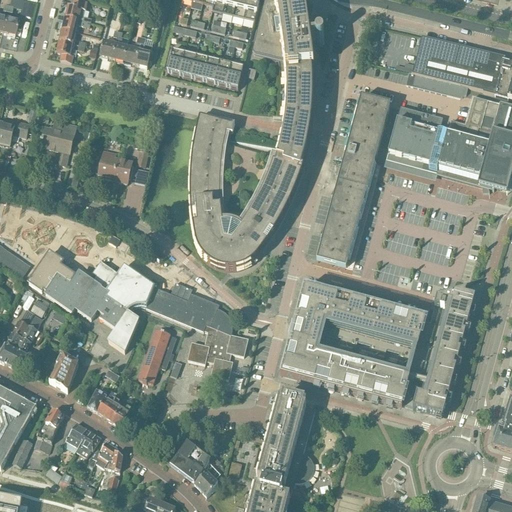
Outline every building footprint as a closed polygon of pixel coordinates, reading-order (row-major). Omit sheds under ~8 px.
[(191,169),(190,187),(190,206),(192,224),(193,235),(196,247),(197,252),(200,257),(204,262),(207,265),(211,268),(216,271),(221,272),(226,273),(227,274),(230,274),(232,274),(237,273),(242,272),(247,270),(251,267),(255,263),(259,259),(267,248),(274,237),(282,223),(290,208),(297,192),(302,177),(304,170),(305,169),(308,157),(310,146),(312,134),(314,122),(315,106),(315,89),(314,73),(313,57),(309,35),(309,31),(313,13),(313,12),(313,11),(313,10),(312,9),(311,9),(311,8),(305,7),(304,0),(300,0),(291,4),(276,0),(266,0),(266,1),(253,54),(253,55),(253,56),(254,57),(255,57),(255,58),(256,58),(278,63),(279,66),(279,67),(280,75),(280,89),(280,104),(279,118),(286,119),(285,125),(285,129),(283,139),(280,154),(277,161),(277,162),(276,168),(274,167),(267,184),(260,201),(251,217),(241,232),(238,231),(237,230),(236,230),(235,229),(234,229),(232,228),(229,228),(226,228),(223,228),(221,210),(220,191),(221,172),(223,153),(227,135),(229,135),(230,135),(233,136),(235,128),(235,127),(220,123),(220,124),(200,118),(198,126),(196,132),(193,150),(191,169)] [(215,0),(204,0),(203,6),(213,9),(215,0)] [(215,0),(213,9),(212,14),(223,16),(226,0),(215,0)] [(226,0),(223,16),(233,19),(237,0),(226,0)] [(237,0),(233,19),(244,22),(248,0),(237,0)] [(248,0),(244,22),(254,24),(254,26),(260,0),(248,0)] [(68,8),(65,20),(91,26),(92,22),(83,20),(85,13),(86,14),(88,6),(75,3),(73,9),(68,8)] [(25,13),(24,18),(30,20),(33,8),(23,6),(21,12),(25,13)] [(18,23),(6,20),(3,36),(7,37),(6,38),(14,40),(18,23)] [(65,20),(62,32),(75,35),(77,28),(90,31),(91,26),(65,20)] [(60,43),(73,46),(75,35),(62,32),(60,43)] [(115,46),(111,62),(116,63),(116,64),(123,66),(123,65),(127,49),(121,47),(122,42),(121,41),(123,36),(118,34),(117,41),(116,46),(115,46)] [(139,52),(135,68),(140,69),(139,70),(147,72),(153,49),(145,47),(146,41),(142,40),(140,46),(141,46),(139,52)] [(415,77),(421,79),(427,80),(433,81),(439,83),(444,84),(450,86),(456,87),(468,90),(483,94),(483,95),(511,102),(511,65),(504,64),(505,60),(422,40),(413,76),(415,77)] [(70,58),(73,46),(60,43),(57,55),(62,57),(60,63),(71,66),(73,59),(70,58)] [(111,62),(115,46),(104,43),(100,60),(108,62),(108,61),(111,62)] [(123,65),(123,66),(131,68),(132,67),(135,68),(139,52),(127,49),(123,65)] [(179,78),(185,55),(173,52),(167,75),(179,78)] [(185,55),(179,78),(191,81),(197,58),(185,55)] [(203,84),(208,61),(197,58),(191,81),(203,84)] [(214,87),(220,63),(208,61),(203,84),(214,87)] [(226,90),(232,66),(220,63),(214,87),(226,90)] [(232,66),(226,90),(238,93),(244,69),(232,66)] [(250,71),(248,80),(254,82),(256,72),(250,71)] [(401,74),(398,86),(406,88),(409,76),(401,74)] [(412,89),(415,77),(413,76),(409,76),(406,88),(412,89)] [(412,89),(418,91),(421,79),(415,77),(412,89)] [(427,80),(421,79),(418,91),(424,92),(427,80)] [(427,80),(424,92),(430,93),(433,81),(427,80)] [(435,95),(439,83),(433,81),(430,93),(435,95)] [(444,84),(439,83),(435,95),(441,96),(444,84)] [(450,86),(444,84),(441,96),(447,98),(450,86)] [(450,86),(447,98),(453,99),(456,87),(450,86)] [(456,87),(453,99),(460,101),(466,97),(468,90),(456,87)] [(318,259),(317,264),(346,272),(348,264),(350,264),(377,167),(375,167),(376,160),(377,159),(391,107),(361,99),(347,152),(347,153),(338,185),(331,198),(332,198),(334,199),(328,224),(327,224),(321,237),(322,237),(324,238),(318,259)] [(387,162),(386,164),(428,175),(429,173),(437,175),(436,177),(437,177),(482,190),(482,194),(489,193),(489,196),(489,192),(494,193),(495,191),(501,192),(503,181),(504,182),(511,152),(511,110),(472,100),(470,110),(466,124),(465,128),(451,124),(447,137),(439,135),(443,122),(436,120),(435,119),(401,110),(387,162)] [(0,124),(0,146),(10,149),(12,139),(26,142),(30,127),(8,122),(7,127),(0,124)] [(76,129),(55,123),(53,132),(46,131),(42,150),(60,154),(57,166),(66,168),(69,156),(76,129)] [(221,172),(220,191),(221,210),(223,228),(226,228),(229,228),(232,228),(234,229),(235,229),(236,230),(237,230),(238,231),(241,232),(251,217),(260,201),(267,184),(274,167),(276,168),(277,162),(277,161),(270,159),(227,147),(228,143),(229,135),(227,135),(223,153),(221,172)] [(117,157),(104,154),(98,181),(127,187),(132,165),(116,161),(117,157)] [(145,171),(148,156),(140,154),(137,169),(145,171)] [(50,256),(29,286),(43,296),(44,294),(47,296),(46,298),(73,317),(75,314),(92,325),(98,315),(104,320),(102,324),(116,334),(108,345),(125,356),(139,323),(129,317),(130,316),(129,316),(131,314),(133,312),(135,311),(137,310),(139,309),(141,309),(144,310),(146,310),(146,311),(204,335),(204,334),(208,335),(205,349),(192,346),(188,363),(205,367),(206,364),(214,366),(211,379),(229,383),(233,366),(230,365),(231,357),(244,360),(248,343),(241,341),(233,339),(231,339),(233,333),(232,327),(230,321),(226,317),(221,313),(214,311),(215,307),(191,297),(192,293),(176,286),(171,297),(155,291),(155,290),(124,269),(118,277),(101,265),(93,276),(98,280),(94,286),(80,276),(77,280),(60,269),(63,265),(50,256)] [(293,342),(283,377),(397,408),(441,419),(473,300),(465,298),(466,294),(467,294),(467,293),(454,296),(439,292),(439,293),(443,294),(441,299),(437,301),(430,326),(306,293),(297,328),(293,342)] [(37,303),(31,314),(41,320),(48,309),(37,303)] [(29,328),(22,340),(31,345),(38,334),(37,333),(43,323),(35,318),(29,328)] [(20,322),(13,334),(22,340),(29,328),(20,322)] [(171,338),(155,332),(138,382),(154,388),(160,369),(161,371),(166,373),(177,341),(171,339),(171,338)] [(6,346),(15,352),(22,340),(13,334),(6,346)] [(15,352),(16,352),(24,357),(31,345),(22,340),(15,352)] [(0,363),(7,367),(16,352),(15,352),(6,346),(0,356),(0,363)] [(22,376),(23,375),(31,361),(24,357),(16,352),(7,367),(22,376)] [(59,368),(49,385),(68,395),(78,367),(76,365),(64,359),(63,359),(61,358),(56,365),(59,367),(59,368)] [(174,382),(168,381),(165,394),(172,395),(174,382)] [(0,472),(1,474),(7,463),(36,410),(0,390),(0,472)] [(97,416),(107,400),(97,394),(87,410),(97,416)] [(305,403),(283,397),(282,403),(279,402),(265,454),(263,453),(259,470),(261,470),(258,482),(263,484),(261,492),(255,491),(249,511),(286,511),(292,492),(294,492),(295,486),(296,486),(298,487),(300,487),(302,486),(304,486),(306,485),(307,484),(309,483),(310,482),(312,480),(312,478),(313,476),(314,475),(314,473),(314,471),(314,469),(313,467),(313,466),(313,465),(312,463),(310,462),(309,460),(307,459),(306,458),(304,457),(303,457),(315,412),(304,409),(305,403)] [(107,400),(97,416),(98,416),(97,416),(105,421),(116,403),(108,398),(107,400)] [(511,400),(510,400),(507,409),(507,408),(501,427),(503,427),(502,432),(498,431),(492,449),(511,454),(511,400)] [(105,421),(112,427),(123,408),(116,403),(105,421)] [(123,408),(112,427),(120,432),(131,413),(123,408)] [(64,419),(53,413),(40,435),(35,452),(49,456),(55,436),(64,419)] [(66,444),(78,451),(81,447),(78,445),(87,433),(77,426),(66,444)] [(81,447),(78,451),(79,452),(78,454),(87,460),(92,454),(93,454),(101,441),(87,433),(78,445),(81,447)] [(24,443),(13,467),(21,470),(32,447),(24,443)] [(96,467),(104,472),(105,472),(115,455),(117,452),(106,445),(100,454),(99,458),(96,457),(94,462),(97,463),(96,467)] [(209,462),(187,445),(170,467),(194,485),(203,474),(207,469),(209,462)] [(105,472),(104,472),(120,475),(123,460),(115,455),(105,472)] [(195,486),(194,487),(207,500),(216,491),(218,487),(215,483),(220,478),(210,467),(209,468),(207,474),(195,486)] [(110,480),(107,493),(115,495),(119,482),(110,480)] [(0,511),(83,511),(1,488),(0,487),(0,511)] [(139,498),(133,511),(160,511),(163,506),(150,500),(149,502),(139,498)] [(511,511),(489,504),(490,502),(479,499),(474,511),(511,511)]
